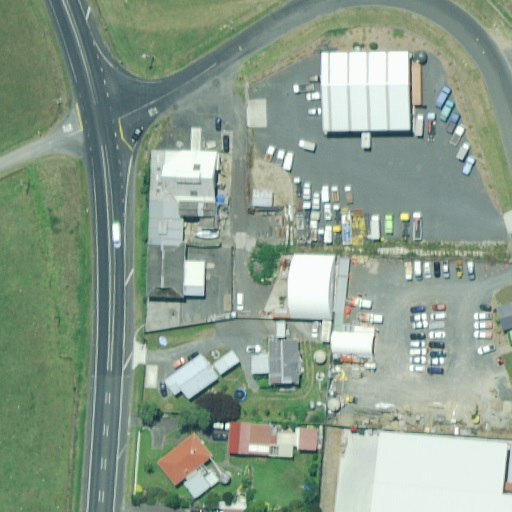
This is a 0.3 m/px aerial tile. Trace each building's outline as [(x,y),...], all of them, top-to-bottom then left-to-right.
[(417,46),(330,48),(330,127),(418,125),(417,46)] [(475,134),(461,108),(436,122),(442,133),(439,135),(447,149),(475,134)] [(484,180),(474,145),(442,154),(445,163),(437,166),(445,193),(464,188),(463,186),(484,180)] [(226,151),(157,149),(151,297),(188,298),(191,216),(224,217),(226,151)] [(277,194),(258,193),(257,218),(280,219),(281,210),(276,210),(277,194)] [(338,237),(337,195),(296,197),(297,211),(305,210),(306,223),(296,223),(296,239),(338,237)] [(488,252),(495,232),(467,221),(473,206),(448,196),(434,232),(488,252)] [(414,209),(371,213),(374,254),(417,251),(414,209)] [(281,249),(254,242),(247,270),(274,277),(281,249)] [(343,254),(342,242),(327,242),(328,255),(343,254)] [(288,324),(280,324),(279,338),(287,339),(288,324)] [(302,385),(301,342),(273,343),(273,357),(255,357),(256,375),(272,375),(273,385),(302,385)] [(243,363),(235,352),(217,366),(224,376),(243,363)] [(221,380),(206,358),(169,384),(178,397),(186,391),(192,400),(221,380)] [(276,425),(235,422),(234,427),(233,451),(297,456),(298,446),(279,444),(281,427),(275,427),(276,425)] [(323,429),(306,428),(305,448),(322,449),(323,429)] [(511,511),(511,440),(391,429),(383,511),(511,511)] [(218,455),(199,433),(162,462),(180,485),(218,455)] [(215,471),(205,478),(202,474),(187,485),(197,499),(223,481),(215,471)]
